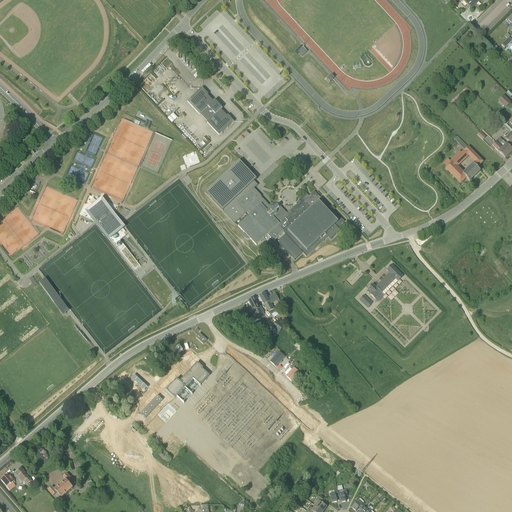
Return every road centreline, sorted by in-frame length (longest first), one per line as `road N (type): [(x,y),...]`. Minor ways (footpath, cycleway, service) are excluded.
road 1 (tertiary): [(392,239),(299,129),(266,114),(184,24)]
road 2 (tertiary): [(0,462),(115,364),(203,317)]
road 3 (tertiary): [(203,317),(392,239)]
road 4 (tertiary): [(53,143),(184,24)]
road 5 (track): [(296,397),(315,436),(414,511)]
road 6 (track): [(408,233),(478,334),(511,355)]
road 7 (tertiary): [(392,239),(455,211),(511,162)]
road 8 (residential): [(203,317),(296,397)]
